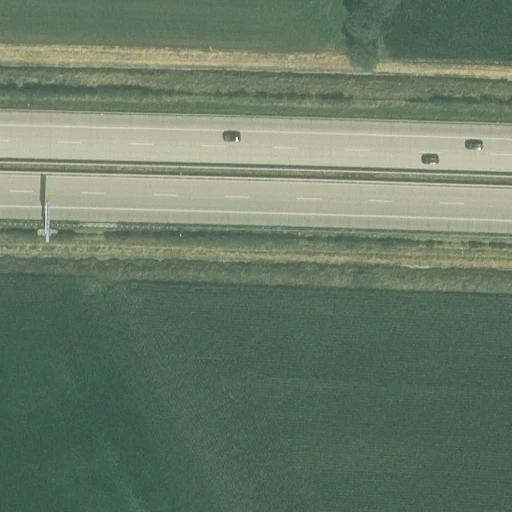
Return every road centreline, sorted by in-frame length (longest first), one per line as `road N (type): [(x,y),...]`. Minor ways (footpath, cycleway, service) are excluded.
road 1 (motorway): [(511,153),(0,137)]
road 2 (motorway): [(0,195),(511,210)]
